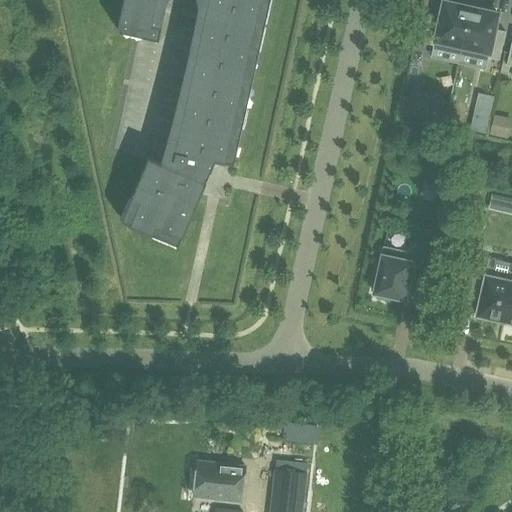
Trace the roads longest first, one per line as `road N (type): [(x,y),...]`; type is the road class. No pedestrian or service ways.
road 1 (residential): [(283,363),(362,0)]
road 2 (residential): [(6,362),(30,356),(283,363)]
road 3 (residential): [(283,363),(392,367),(511,388)]
road 4 (unclassified): [(35,511),(6,362)]
